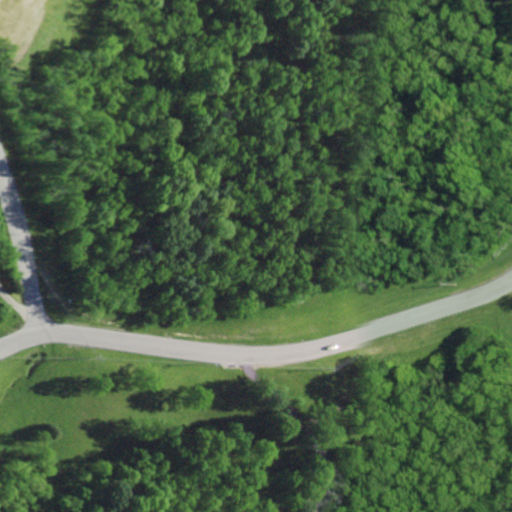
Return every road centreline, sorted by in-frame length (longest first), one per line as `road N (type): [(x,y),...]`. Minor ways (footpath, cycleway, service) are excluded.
road 1 (residential): [(42,339),(238,358),(287,355),(428,319),(511,285)]
road 2 (residential): [(42,339),(0,178)]
